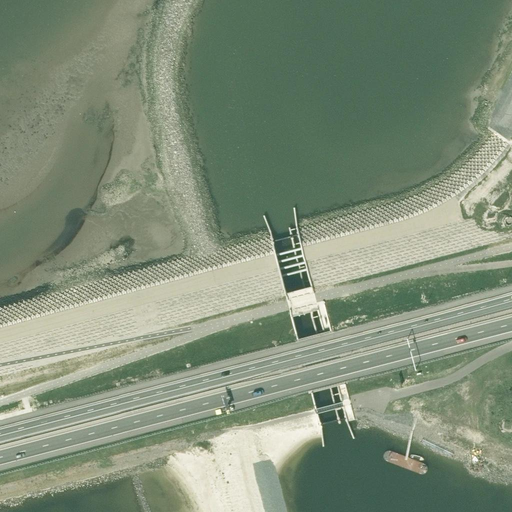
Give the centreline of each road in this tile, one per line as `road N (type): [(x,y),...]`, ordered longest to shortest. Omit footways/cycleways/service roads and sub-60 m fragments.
road 1 (motorway): [(511,299),(0,434)]
road 2 (motorway): [(0,457),(511,323)]
